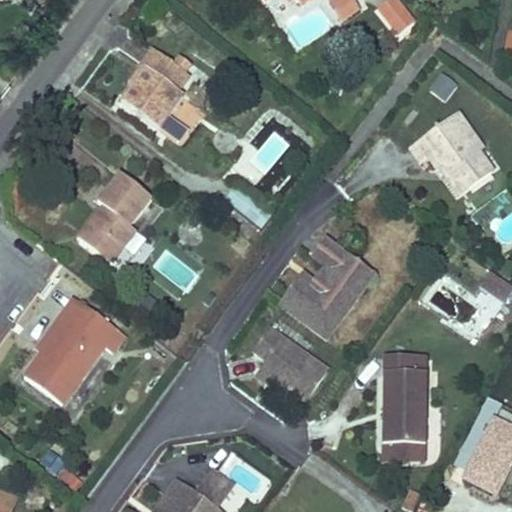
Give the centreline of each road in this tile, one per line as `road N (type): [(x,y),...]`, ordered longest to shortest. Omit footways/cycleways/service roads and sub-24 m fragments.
road 1 (unknown): [(370,511),(359,497),(195,402)]
road 2 (residential): [(0,137),(100,0)]
road 3 (residential): [(195,402),(154,432),(94,511)]
